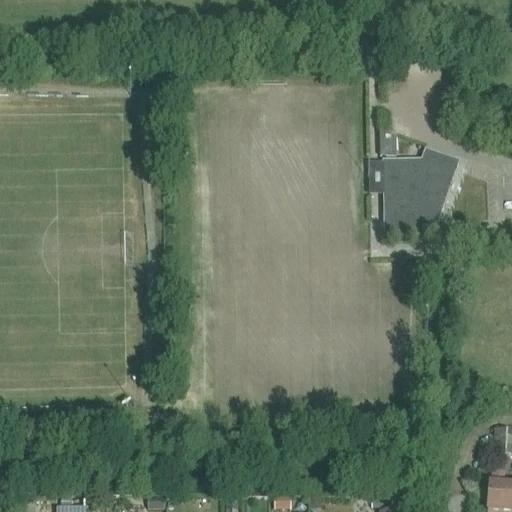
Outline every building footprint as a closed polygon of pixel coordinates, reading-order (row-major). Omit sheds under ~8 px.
[(395,132),(379,133),(380,157),(396,156),(395,132)] [(420,163),(383,164),(385,238),(423,237),(423,229),(437,229),(459,163),(424,151),(420,163)] [(511,438),(492,437),(491,458),(511,460),(511,456),(511,438)] [(487,511),(511,511),(511,489),(502,489),(503,479),(490,477),(487,511)] [(164,511),(164,500),(147,500),(147,511),(164,511)] [(289,511),(290,500),(274,500),(273,511),(289,511)] [(60,501),(60,510),(70,510),(70,501),(60,501)] [(237,511),(238,501),(225,501),(224,511),(237,511)] [(369,502),(369,510),(390,511),(390,502),(369,502)]
